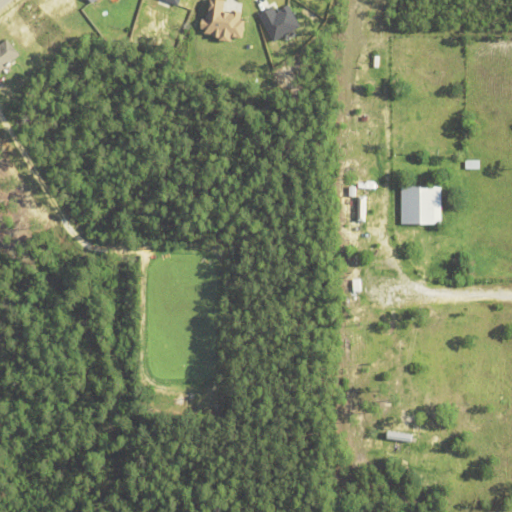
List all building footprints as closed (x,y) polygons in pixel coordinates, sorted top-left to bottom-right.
[(244,38),(246,12),(225,10),(226,0),(210,0),(207,36),(235,38),(236,37),(244,38)] [(0,74),(23,54),(9,39),(0,46),(0,74)] [(348,134),(364,132),(365,138),(348,140),(348,134)] [(465,159),(480,159),(480,167),(465,167),(465,159)] [(404,186),(405,224),(446,223),(445,185),(404,186)] [(369,196),(359,196),(360,221),(369,220),(369,196)]
